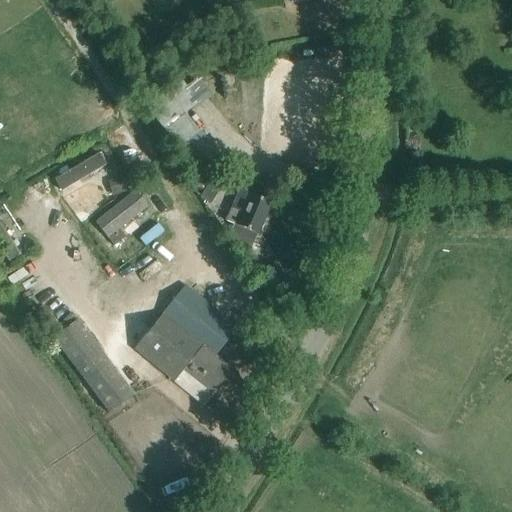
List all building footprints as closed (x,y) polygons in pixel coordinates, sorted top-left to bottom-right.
[(181,78),(145,102),(174,147),(198,131),(184,109),(196,101),(181,78)] [(209,146),(199,133),(188,141),(177,149),(174,151),(184,165),(209,146)] [(60,189),(106,160),(98,148),(52,177),(60,189)] [(210,204),(216,194),(206,187),(199,197),(210,204)] [(95,223),(108,240),(113,246),(125,236),(120,230),(148,208),(135,190),(95,223)] [(256,237),(257,234),(270,204),(240,192),(227,222),(256,237)] [(0,218),(0,250),(8,260),(23,249),(0,218)] [(156,239),(165,233),(157,223),(148,230),(156,239)] [(107,262),(80,287),(90,298),(117,273),(107,262)] [(185,287),(163,315),(134,349),(175,382),(183,370),(214,395),(233,372),(215,357),(238,329),(185,287)] [(109,413),(134,394),(77,320),(52,339),(109,413)]
